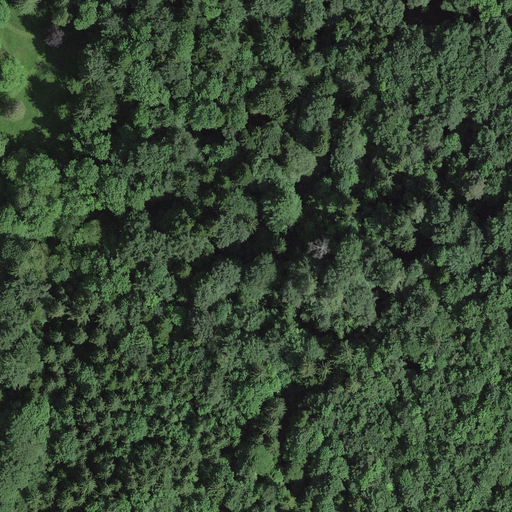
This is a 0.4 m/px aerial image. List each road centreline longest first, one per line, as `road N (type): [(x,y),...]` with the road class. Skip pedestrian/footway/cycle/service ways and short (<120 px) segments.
road 1 (track): [(18,511),(44,435),(51,279),(42,249),(8,232)]
road 2 (track): [(291,511),(281,436),(289,410),(279,397),(253,410),(244,426),(221,511)]
